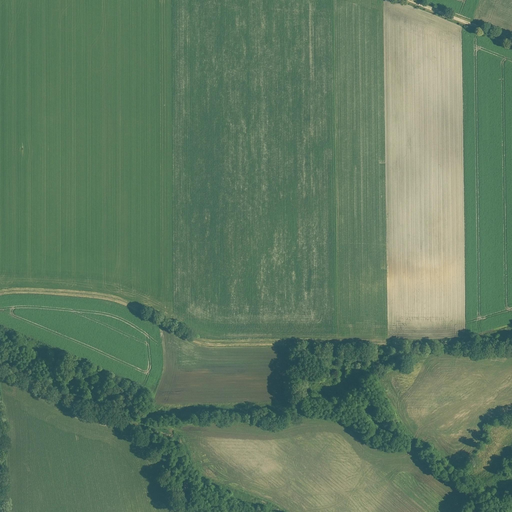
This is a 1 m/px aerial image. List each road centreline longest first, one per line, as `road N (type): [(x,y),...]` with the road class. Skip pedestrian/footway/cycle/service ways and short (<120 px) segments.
road 1 (track): [(511,340),(212,343),(103,296),(0,289)]
road 2 (track): [(197,511),(119,426),(0,360)]
